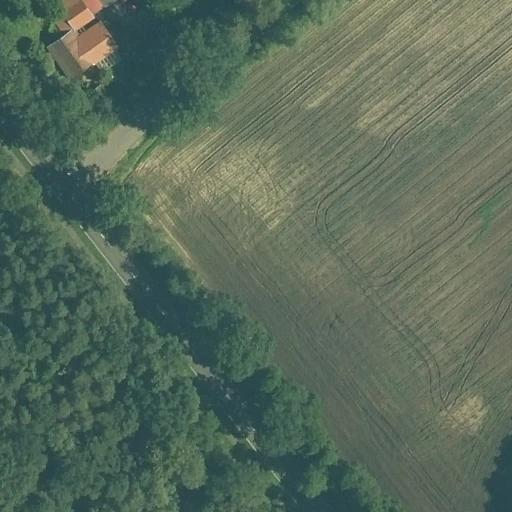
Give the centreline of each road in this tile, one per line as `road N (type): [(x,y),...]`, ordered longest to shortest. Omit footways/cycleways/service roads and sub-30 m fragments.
road 1 (secondary): [(308,511),(68,199)]
road 2 (residential): [(68,199),(307,0)]
